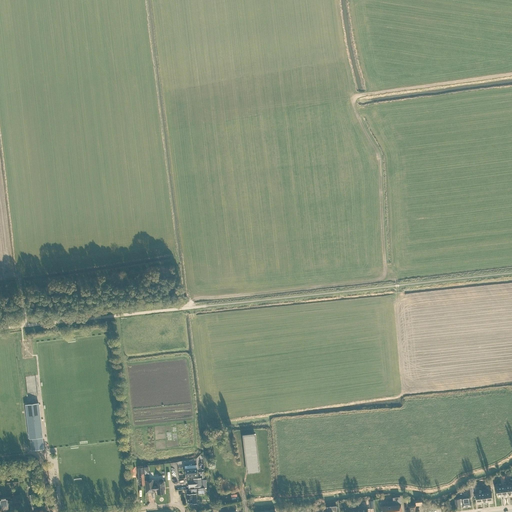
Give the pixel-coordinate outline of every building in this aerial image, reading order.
[(33,450),(43,449),(42,437),(38,404),(28,405),(29,413),(26,413),(29,435),(31,435),(32,439),(33,450)] [(246,455),(247,465),(254,465),(255,472),(258,471),(257,464),(254,435),(243,437),(244,455),(246,455)] [(51,462),(56,462),(56,465),(62,465),(62,455),(50,456),(51,462)] [(185,469),(185,477),(197,476),(197,468),(185,469)] [(157,494),(164,493),(163,487),(164,487),(163,479),(162,478),(159,479),(159,480),(159,482),(156,482),(156,486),(154,486),(154,480),(149,480),(148,474),(144,475),(144,480),(144,481),(144,485),(145,492),(155,491),(154,490),(156,490),(157,494)] [(194,487),(202,486),(201,478),(193,479),(194,487)] [(187,494),(186,494),(186,497),(187,497),(187,503),(192,502),(192,503),(196,503),(195,494),(197,494),(197,491),(204,490),(204,487),(206,487),(206,480),(205,480),(202,480),(202,487),(197,488),(190,488),(190,489),(190,493),(190,494),(189,494),(187,494)] [(51,504),(55,503),(56,503),(58,503),(56,491),(51,491),(49,491),(50,496),(51,504)] [(9,507),(14,507),(13,499),(10,499),(10,498),(8,498),(0,498),(0,509),(9,509),(9,507)] [(462,507),(471,506),(470,501),(470,498),(461,499),(455,499),(456,506),(461,506),(461,504),(462,504),(462,507)] [(402,511),(401,504),(401,502),(387,504),(388,506),(381,507),(381,511),(402,511)]
